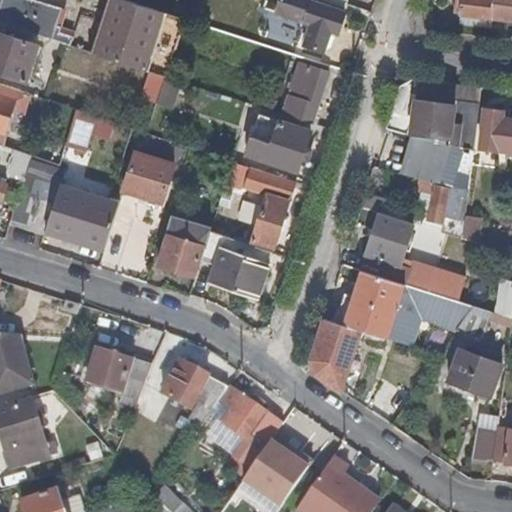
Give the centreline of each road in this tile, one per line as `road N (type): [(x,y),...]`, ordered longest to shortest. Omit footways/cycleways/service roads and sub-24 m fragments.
road 1 (residential): [(280,370),(377,51)]
road 2 (residential): [(0,265),(204,329),(280,370)]
road 3 (residential): [(280,370),(458,504),(511,510)]
road 4 (residential): [(511,68),(377,51)]
